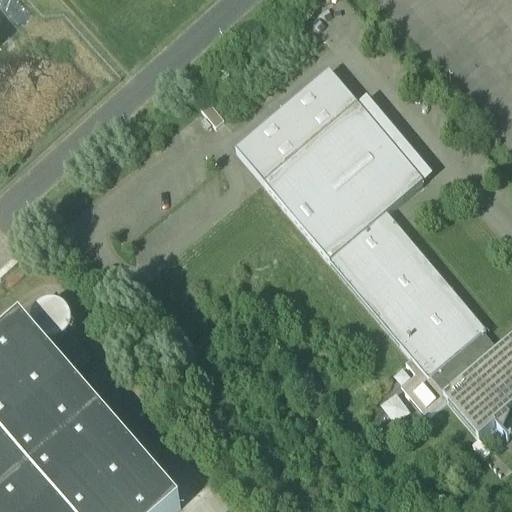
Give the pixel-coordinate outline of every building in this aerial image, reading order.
[(236,158),(264,190),(358,111),(330,78),(236,158)] [(358,111),(264,190),(330,268),(387,220),(423,189),(358,111)] [(486,336),(387,220),(330,268),(412,364),(429,385),(431,383),(484,338),(486,336)] [(21,327),(0,345),(0,511),(178,511),(180,511),(21,327)] [(484,338),(431,383),(444,399),(497,354),(484,338)] [(511,342),(444,399),(443,401),(447,405),(479,444),(495,430),(503,439),(504,438),(503,436),(510,420),(507,416),(511,412),(511,342)] [(429,385),(412,364),(406,369),(415,381),(401,393),(426,423),(447,405),(443,401),(444,399),(431,383),(429,385)]
